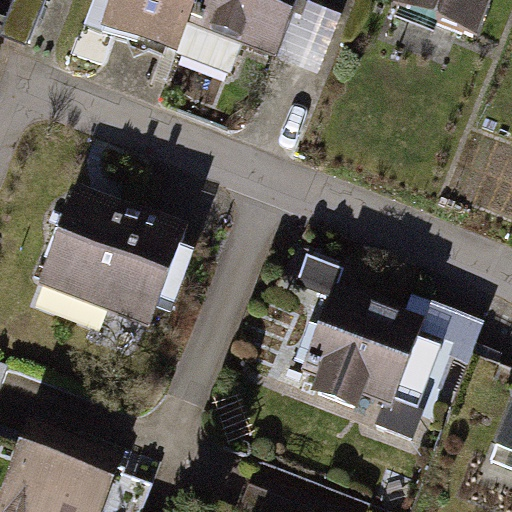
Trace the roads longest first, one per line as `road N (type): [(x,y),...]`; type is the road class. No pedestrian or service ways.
road 1 (residential): [(0,147),(26,83),(268,176)]
road 2 (residential): [(268,176),(167,442)]
road 3 (residential): [(268,176),(511,275)]
